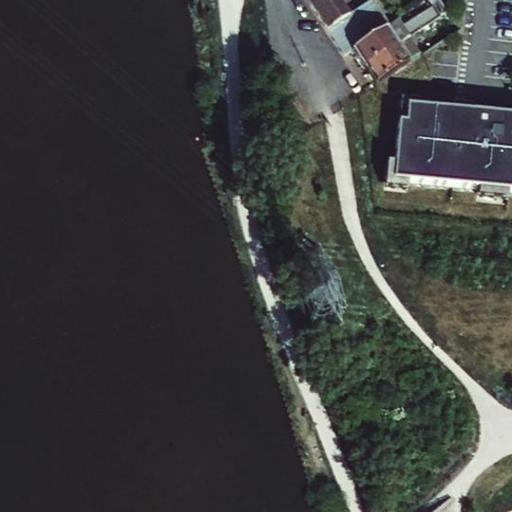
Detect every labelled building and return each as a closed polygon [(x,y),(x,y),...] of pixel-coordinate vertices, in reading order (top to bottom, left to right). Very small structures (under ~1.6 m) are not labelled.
[(310,0),(348,52),(355,47),(393,22),(379,0),(368,0),(354,9),(348,0),(310,0)] [(403,16),(393,22),(355,47),(366,65),(402,42),(416,33),(437,19),(429,6),(405,21),(403,16)] [(416,33),(402,42),(409,52),(423,43),(416,33)] [(409,52),(402,42),(366,65),(378,82),(427,51),(423,43),(409,52)] [(511,195),(511,119),(408,109),(406,128),(397,127),(392,184),(511,195)]
